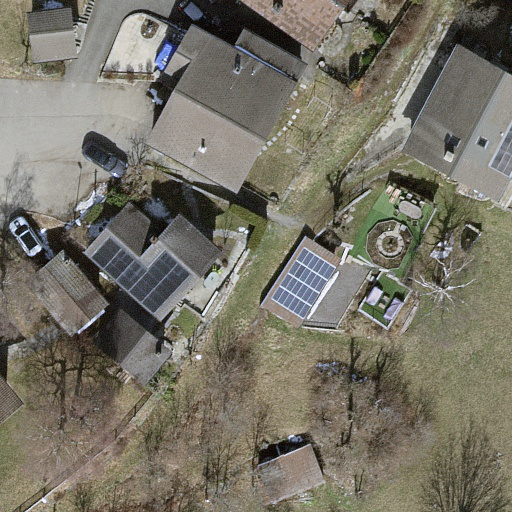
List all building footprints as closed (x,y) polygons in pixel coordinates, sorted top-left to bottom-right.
[(246,0),(313,44),(342,0),(246,0)] [(67,11),(31,15),(36,57),(73,52),(67,11)] [(305,63),(249,32),(240,47),(238,51),(193,26),(168,71),(186,81),(154,139),(160,143),(237,185),(305,63)] [(511,156),(511,77),(462,51),(412,146),(494,189),(511,156)] [(126,207),(88,251),(163,315),(217,253),(181,222),(165,241),(126,207)] [(344,257),(308,234),(265,303),(301,326),(344,257)] [(104,302),(63,256),(34,281),(76,328),(104,302)] [(169,352),(121,313),(99,341),(147,379),(169,352)] [(0,416),(19,401),(0,378),(0,416)]
